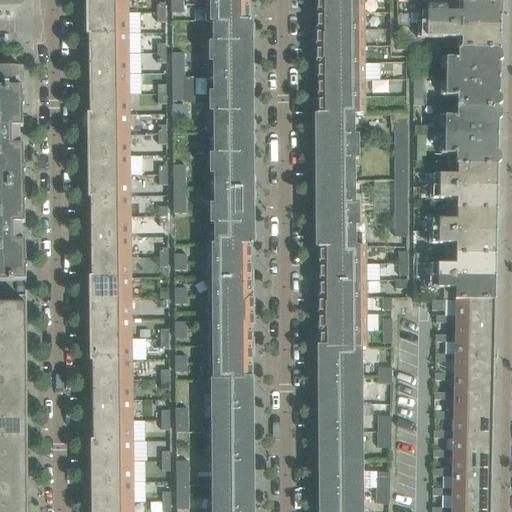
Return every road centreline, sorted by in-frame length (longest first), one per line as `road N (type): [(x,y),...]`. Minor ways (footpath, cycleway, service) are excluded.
road 1 (residential): [(286,511),(281,0)]
road 2 (residential): [(52,38),(59,511)]
